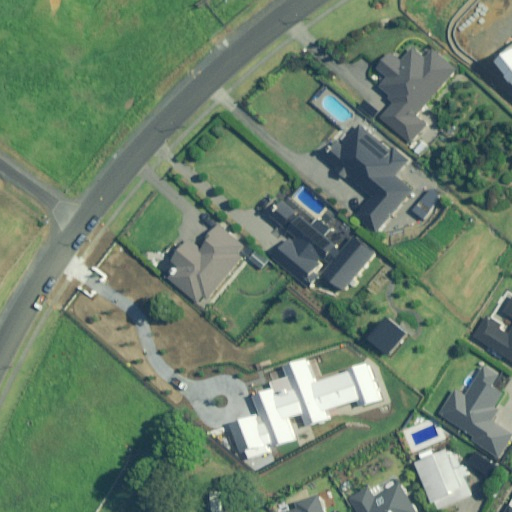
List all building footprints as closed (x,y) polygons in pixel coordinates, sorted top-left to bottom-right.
[(382,118),(401,135),(411,144),(435,117),(428,111),(460,75),(457,72),(459,70),(436,50),(428,59),(416,47),(404,60),(396,52),(381,69),(390,77),(382,87),(392,96),(390,99),(395,103),(382,118)] [(511,49),(511,48),(494,60),(511,84),(511,49)] [(351,175),(374,195),(356,216),(377,234),(416,190),(399,175),(412,160),(398,148),(396,150),(367,124),(358,134),(356,133),(346,144),(342,141),(329,155),(342,166),(339,169),(349,178),(351,175)] [(440,193),(432,189),(425,200),(433,205),(440,193)] [(315,284),(322,276),(317,272),(328,260),(332,264),(324,274),(345,292),(380,250),(359,232),(343,251),(338,247),(340,246),(328,236),(334,228),(322,218),(316,226),(288,202),(285,206),(282,204),(275,212),(278,214),(276,217),(297,235),(277,259),(307,284),(311,280),(315,284)] [(191,303),(198,309),(249,257),(244,252),(249,247),(225,223),(216,233),(219,236),(205,250),(195,240),(175,261),(180,266),(176,271),(177,273),(172,278),(194,300),(191,303)] [(511,357),(511,307),(509,312),(511,314),(511,332),(505,328),(507,326),(491,315),(477,336),(511,357)] [(393,355),(414,332),(395,316),(375,338),(393,355)] [(364,407),(385,400),(373,363),(353,370),(354,372),(322,382),(314,358),(291,366),(295,376),(277,382),(279,388),(256,396),(262,413),(231,424),(241,453),(246,451),(248,458),(269,451),(267,444),(272,442),(273,446),(296,438),(290,418),(305,413),(309,426),(332,418),(330,410),(361,400),(364,407)] [(511,444),(511,428),(499,419),(505,409),(500,406),(510,392),(498,384),(505,374),(491,364),(470,394),(461,387),(442,415),(503,457),(511,444)] [(475,495),(468,476),(474,473),(471,465),(464,467),(457,449),(425,462),(443,508),(475,495)] [(422,511),(405,482),(379,497),(373,486),(353,498),(360,511),(422,511)] [(329,511),(324,494),(301,502),(303,507),(291,511),(290,511),(329,511)]
